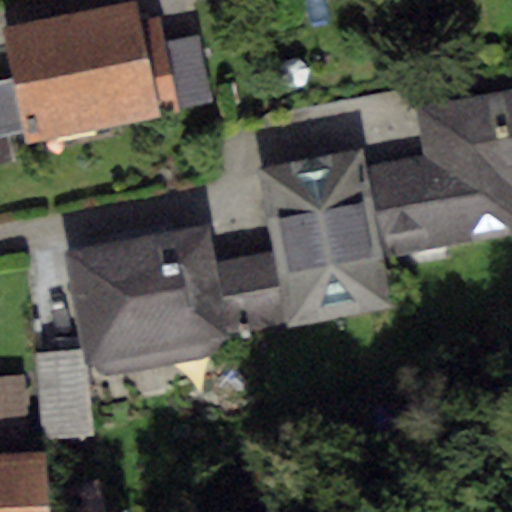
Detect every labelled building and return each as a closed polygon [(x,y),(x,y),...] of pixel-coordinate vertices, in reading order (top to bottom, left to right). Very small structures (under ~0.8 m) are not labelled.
[(2,26),(10,73),(22,142),(178,115),(177,108),(165,43),(161,15),(136,19),(133,4),(2,26)] [(199,37),(165,43),(177,108),(211,102),(199,37)] [(10,73),(0,74),(0,145),(22,142),(10,73)] [(511,87),(413,108),(424,156),(439,245),(511,232),(511,87)] [(361,152),(259,170),(273,252),(215,262),(231,336),(393,307),(383,255),(439,245),(424,156),(364,167),(361,152)] [(208,226),(65,256),(88,363),(118,377),(235,352),(231,336),(215,262),(208,226)] [(82,351),(38,353),(42,440),(86,438),(82,351)] [(24,376),(0,377),(0,455),(28,454),(24,376)] [(0,455),(0,511),(45,511),(43,454),(28,454),(0,455)]
